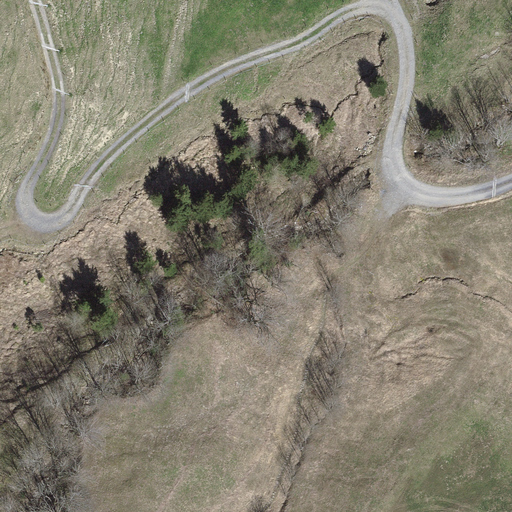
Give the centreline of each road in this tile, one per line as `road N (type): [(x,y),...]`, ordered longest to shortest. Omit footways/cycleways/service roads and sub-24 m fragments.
road 1 (track): [(389,0),(226,72),(167,110),(110,156),(68,218),(50,229),(29,218),(30,195),(70,108),(42,0)]
road 2 (track): [(400,194),(388,156),(411,66),(396,0)]
